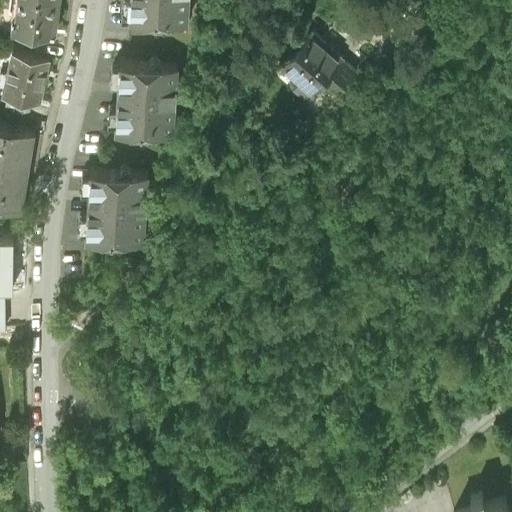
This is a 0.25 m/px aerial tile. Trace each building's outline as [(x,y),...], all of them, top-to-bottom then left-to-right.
[(59,0),(17,0),(16,12),(13,11),(11,24),(55,31),(59,0)] [(131,0),(130,17),(157,18),(164,26),(171,19),(187,20),(188,0),(131,0)] [(321,23),(311,14),(280,48),(298,65),(293,71),(306,83),(342,45),(320,25),(321,23)] [(49,56),(12,48),(3,93),(7,94),(6,101),(16,103),(18,97),(39,101),(49,56)] [(148,62),(120,59),(115,127),(143,129),(149,136),(157,130),(173,131),(177,64),(162,63),(155,55),(148,62)] [(35,126),(0,120),(0,201),(22,205),(35,126)] [(117,169),(90,167),(85,234),(111,236),(118,243),(127,237),(143,238),(148,171),(132,170),(125,162),(117,169)] [(13,235),(0,235),(0,283),(5,284),(12,284),(11,236),(13,236),(13,235)] [(474,496),(454,501),(456,511),(511,511),(505,488),(485,493),(483,483),(472,486),(474,496)]
